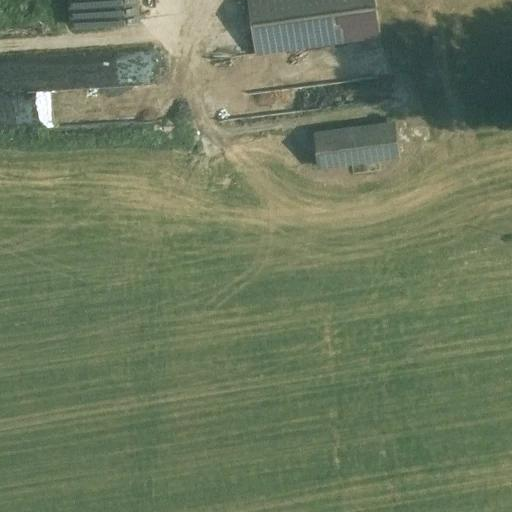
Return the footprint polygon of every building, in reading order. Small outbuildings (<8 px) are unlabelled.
[(73,0),(75,15),(148,9),(146,0),(73,0)] [(375,0),(247,0),(256,54),(381,36),(375,0)] [(262,54),(222,57),(223,65),(210,66),(214,111),(266,107),(262,54)] [(134,82),(133,55),(35,61),(36,88),(134,82)] [(393,123),(314,133),(318,166),(397,155),(393,123)]
